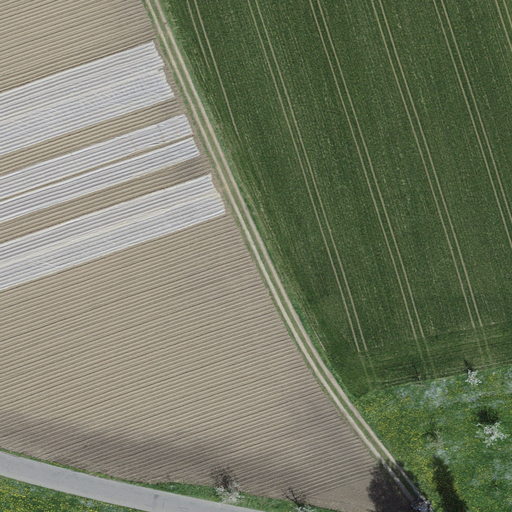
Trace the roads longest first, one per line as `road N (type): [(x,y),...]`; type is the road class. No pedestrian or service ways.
road 1 (track): [(429,511),(296,336),(149,0)]
road 2 (unclassified): [(209,511),(0,462)]
